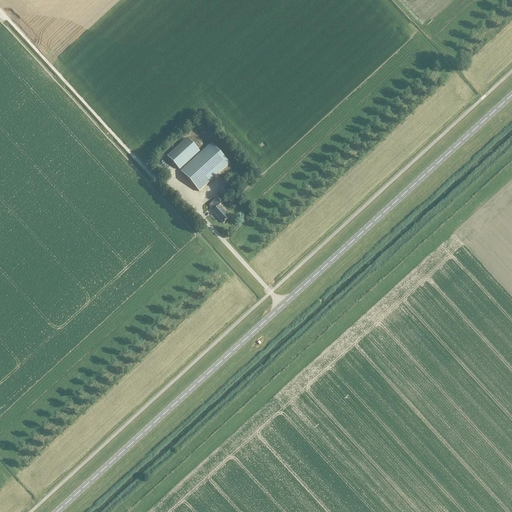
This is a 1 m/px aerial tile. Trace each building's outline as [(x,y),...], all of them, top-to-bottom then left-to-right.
[(173,163),(179,170),(199,152),(193,145),(187,139),(167,157),(173,163)] [(210,144),(180,171),(199,191),(228,164),(210,144)] [(221,191),(226,197),(231,192),(225,187),(221,191)] [(213,207),(215,209),(212,212),(223,223),(225,222),(225,221),(229,217),(218,206),(220,204),(218,202),(213,207)] [(256,326),(264,317),(262,315),(254,323),(256,326)]
